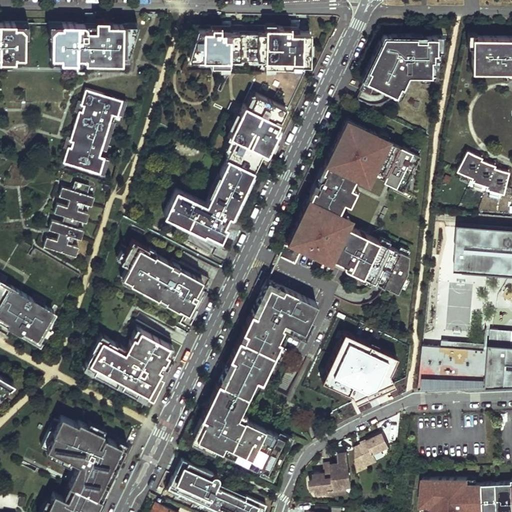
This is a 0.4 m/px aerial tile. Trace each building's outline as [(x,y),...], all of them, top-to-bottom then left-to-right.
[(126,54),(136,24),(106,23),(106,19),(94,18),(94,23),(61,23),(61,26),(55,25),(50,30),(50,56),(59,56),(59,61),(75,61),(76,57),(89,57),(89,61),(120,62),(121,53),(126,54)] [(0,60),(14,61),(14,56),(23,56),(24,29),(19,25),(13,25),(13,22),(0,21),(0,60)] [(198,24),(188,57),(210,57),(210,64),(229,64),(229,56),(264,57),(264,64),(292,65),(292,62),(309,62),(309,30),(298,30),(298,25),(198,24)] [(366,66),(357,87),(367,92),(371,81),(391,90),(395,81),(398,82),(403,70),(431,70),(431,54),(428,54),(428,48),(431,48),(439,48),(439,32),(421,32),(421,35),(412,35),(412,32),(405,32),(405,37),(397,37),(397,31),(380,31),(374,43),(376,44),(373,52),(371,51),(364,65),(366,66)] [(467,31),(467,44),(472,44),(472,35),(475,35),(475,31),(467,31)] [(511,35),(475,35),(472,35),(472,44),(471,64),(484,64),(484,69),(501,69),(511,69),(511,35)] [(66,148),(63,160),(99,171),(100,170),(104,157),(104,155),(99,154),(101,148),(110,120),(112,114),(117,115),(117,114),(121,101),(122,99),(85,88),(81,101),(80,104),(97,109),(96,115),(78,109),(77,112),(70,137),(69,139),(86,145),(85,151),(67,145),(66,148)] [(233,138),(225,154),(227,155),(253,167),(261,151),(266,153),(277,130),(274,129),(285,105),(256,91),(249,105),(243,102),(228,135),(233,138)] [(77,100),(74,111),(77,112),(78,109),(96,115),(97,109),(80,104),(81,101),(77,100)] [(122,115),(126,102),(121,101),(117,114),(122,115)] [(375,131),(350,118),(334,151),(331,150),(322,168),(325,169),(322,175),(321,175),(320,175),(319,176),(318,177),(318,179),(318,180),(318,181),(318,182),(319,182),(316,188),(314,186),(304,206),(307,207),(293,236),(305,242),(304,245),(305,245),(306,242),(313,245),(311,249),(312,249),(313,246),(323,251),(322,254),(329,257),(331,253),(344,259),(344,260),(343,262),(343,263),(344,264),(345,265),(350,267),(352,262),(356,264),(354,269),(362,273),(371,277),(397,290),(400,284),(404,275),(407,269),(409,253),(407,252),(398,248),(388,243),(379,238),(371,234),(368,239),(364,237),(366,232),(364,235),(358,232),(360,229),(346,223),(345,222),(342,229),(332,224),(338,210),(343,199),(347,191),(353,194),(355,189),(349,186),(352,181),(356,173),(362,160),(374,165),(378,167),(391,174),(388,179),(388,180),(391,174),(398,178),(395,183),(412,191),(415,193),(420,152),(419,152),(409,147),(405,145),(404,147),(387,139),(388,137),(386,136),(375,131)] [(106,149),(115,122),(110,120),(101,148),(106,149)] [(388,132),(377,127),(375,131),(386,136),(388,132)] [(66,136),(63,147),(66,148),(67,145),(85,151),(86,145),(69,139),(70,137),(66,136)] [(421,148),(411,143),(409,147),(419,152),(421,148)] [(481,158),(481,156),(467,149),(458,165),(473,173),(481,158)] [(253,167),(227,155),(219,172),(214,181),(217,182),(212,193),(210,192),(205,200),(175,186),(163,212),(203,231),(204,229),(223,238),(224,234),(226,223),(231,213),(253,167)] [(105,172),(109,158),(104,157),(100,170),(105,172)] [(494,166),(495,164),(481,158),(473,173),(472,177),(488,183),(494,166)] [(356,173),(368,178),(374,165),(362,160),(356,173)] [(488,183),(487,186),(503,192),(508,171),(494,166),(488,183)] [(378,167),(375,173),(388,179),(391,174),(378,167)] [(217,171),(208,191),(210,192),(212,193),(217,182),(214,181),(219,172),(217,171)] [(391,174),(388,180),(395,183),(398,178),(391,174)] [(61,185),(59,194),(69,197),(84,202),(91,204),(93,195),(87,193),(90,184),(74,179),(72,188),(61,185)] [(355,189),(357,184),(352,181),(349,186),(355,189)] [(393,187),(410,195),(412,191),(395,183),(393,187)] [(343,199),(349,201),(353,194),(347,191),(343,199)] [(56,202),(54,211),(64,214),(79,218),(86,220),(88,212),(82,210),(84,202),(69,197),(66,205),(56,202)] [(346,223),(349,215),(338,210),(332,224),(342,229),(345,222),(346,223)] [(234,239),(244,219),(231,213),(226,223),(224,234),(234,239)] [(51,218),(48,228),(59,231),(74,235),(80,237),(83,228),(76,226),(79,218),(64,214),(61,221),(51,218)] [(486,228),(459,225),(456,250),(466,251),(464,272),(511,276),(511,332),(497,331),(495,346),(506,347),(505,358),(511,358),(511,266),(482,264),(486,228)] [(511,230),(486,228),(482,264),(511,266),(511,358),(505,358),(506,347),(495,346),(497,331),(489,330),(487,351),(482,351),(446,347),(446,341),(440,340),(439,346),(420,344),(416,390),(511,387),(511,230)] [(43,244),(75,254),(78,245),(71,243),(74,235),(59,231),(56,238),(46,235),(43,244)] [(390,239),(381,234),(379,238),(388,243),(390,239)] [(293,236),(291,239),(304,245),(305,242),(293,236)] [(188,306),(194,309),(200,299),(204,291),(201,290),(202,288),(209,276),(171,256),(170,259),(154,251),(153,252),(147,249),(148,246),(131,237),(120,259),(128,263),(122,274),(130,278),(129,280),(157,295),(158,293),(165,297),(164,298),(178,306),(179,305),(187,309),(188,306)] [(278,253),(295,261),(301,250),(284,242),(278,253)] [(409,248),(400,244),(398,248),(407,252),(409,248)] [(466,251),(456,250),(454,271),(464,272),(466,251)] [(331,253),(329,257),(345,265),(344,264),(343,263),(343,262),(344,260),(344,259),(331,253)] [(362,273),(360,277),(369,281),(371,277),(362,273)] [(400,284),(404,286),(408,277),(404,275),(400,284)] [(267,276),(264,281),(279,288),(281,283),(267,276)] [(0,320),(39,344),(55,317),(49,313),(52,309),(44,303),(41,308),(34,304),(37,300),(32,297),(11,284),(10,285),(4,281),(2,286),(0,284),(0,320)] [(286,441),(291,429),(248,408),(241,405),(243,401),(259,368),(265,370),(284,330),(281,329),(283,325),(281,324),(283,318),(291,322),(289,326),(301,331),(316,300),(281,283),(279,288),(264,281),(261,288),(265,290),(255,311),(251,309),(242,328),(246,330),(243,338),(238,335),(229,355),(233,357),(226,372),(221,370),(214,386),(218,388),(212,401),(208,398),(204,406),(209,408),(199,428),(224,440),(227,434),(247,443),(243,449),(257,456),(258,454),(263,457),(262,458),(274,464),(280,452),(278,451),(284,440),(286,441)] [(203,301),(208,291),(202,288),(201,290),(204,291),(200,299),(203,301)] [(261,288),(251,309),(255,311),(265,290),(261,288)] [(44,303),(32,297),(37,300),(34,304),(41,308),(44,303)] [(284,330),(287,324),(289,326),(291,322),(283,318),(281,324),(283,325),(281,329),(284,330)] [(135,323),(130,332),(131,332),(134,334),(138,326),(139,325),(135,323)] [(165,350),(169,342),(138,326),(134,334),(131,332),(128,339),(123,348),(114,343),(115,341),(107,336),(105,339),(97,335),(96,334),(90,346),(91,347),(84,362),(93,367),(92,369),(115,382),(116,378),(121,381),(120,384),(135,392),(136,389),(145,394),(144,396),(153,401),(164,380),(156,375),(160,367),(157,365),(161,358),(164,359),(168,352),(165,350)] [(242,328),(238,335),(243,338),(246,330),(242,328)] [(107,335),(99,331),(97,335),(105,339),(107,336),(107,335)] [(388,346),(358,333),(353,344),(361,348),(358,355),(349,351),(342,348),(333,369),(350,376),(351,372),(358,374),(360,379),(361,380),(378,387),(387,367),(370,360),(373,352),(383,357),(388,346)] [(119,341),(116,340),(115,341),(114,343),(123,348),(128,339),(122,336),(119,341)] [(482,345),(446,341),(446,347),(482,351),(482,345)] [(361,348),(353,344),(349,351),(358,355),(361,348)] [(229,355),(221,370),(226,372),(233,357),(229,355)] [(161,367),(165,360),(164,359),(161,358),(157,365),(160,367),(156,375),(164,380),(169,371),(161,367)] [(84,362),(82,366),(91,371),(92,369),(93,367),(84,362)] [(358,374),(351,372),(350,376),(347,381),(358,386),(361,380),(360,379),(358,374)] [(0,394),(13,382),(6,378),(0,387),(0,394)] [(214,386),(208,398),(212,401),(218,388),(214,386)] [(135,392),(134,393),(143,398),(144,396),(145,394),(136,389),(135,392)] [(119,458),(127,441),(118,437),(116,441),(104,435),(101,440),(98,439),(102,430),(87,423),(78,419),(77,421),(60,414),(58,419),(53,429),(48,427),(40,444),(48,448),(71,458),(78,462),(105,475),(114,456),(119,458)] [(58,419),(53,416),(48,427),(53,429),(58,419)] [(105,426),(89,418),(87,423),(102,430),(105,426)] [(354,447),(357,472),(368,467),(367,464),(377,459),(374,453),(390,445),(383,432),(361,442),(362,443),(354,447)] [(227,434),(224,440),(243,449),(247,443),(227,434)] [(48,448),(46,452),(69,463),(71,458),(48,448)] [(332,464),(335,489),(335,490),(346,489),(345,485),(351,484),(347,451),(339,452),(340,461),(340,463),(332,464)] [(211,469),(180,455),(171,474),(178,478),(182,469),(205,481),(211,469)] [(78,462),(68,481),(99,498),(119,458),(114,456),(105,475),(78,462)] [(317,495),(328,494),(328,489),(335,489),(332,464),(332,462),(331,461),(323,462),(324,471),(324,473),(320,474),(320,472),(314,472),(315,481),(310,481),(312,491),(316,491),(317,495)] [(171,474),(165,488),(203,506),(206,500),(231,511),(260,511),(265,503),(245,494),(243,497),(219,486),(218,487),(213,485),(215,480),(217,475),(217,473),(215,471),(213,471),(212,471),(211,469),(205,481),(182,469),(178,478),(171,474)] [(511,474),(511,477),(477,479),(468,479),(468,474),(430,473),(430,480),(423,480),(421,501),(432,501),(432,506),(430,511),(464,511),(464,510),(473,510),(483,510),(483,508),(511,506),(511,474)] [(245,494),(215,480),(213,485),(218,487),(219,486),(243,497),(245,494)] [(87,511),(88,509),(93,511),(99,498),(68,481),(68,482),(72,485),(66,497),(62,495),(53,491),(50,498),(43,511),(87,511)] [(72,485),(68,482),(62,495),(66,497),(72,485)] [(43,511),(50,498),(45,495),(37,511),(43,511)] [(192,511),(193,511),(182,506),(179,511),(177,511),(157,502),(151,511),(192,511)]
